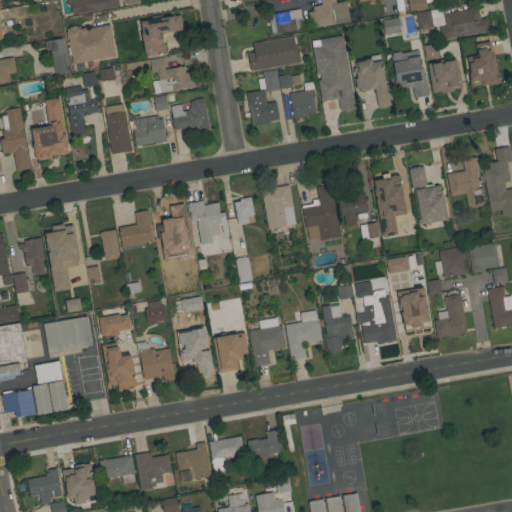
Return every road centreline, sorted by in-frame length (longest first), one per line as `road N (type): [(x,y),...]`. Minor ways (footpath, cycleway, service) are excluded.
road 1 (residential): [(0,206),(511,116)]
road 2 (residential): [(0,445),(511,356)]
road 3 (residential): [(238,164),(210,0)]
